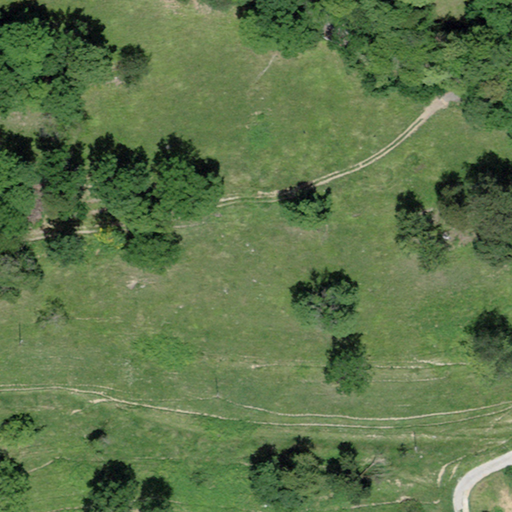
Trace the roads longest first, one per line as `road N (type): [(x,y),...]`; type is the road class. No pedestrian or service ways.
road 1 (track): [(0,241),(269,197),(322,180),(396,143),(457,82)]
road 2 (unclassified): [(286,0),(511,104)]
